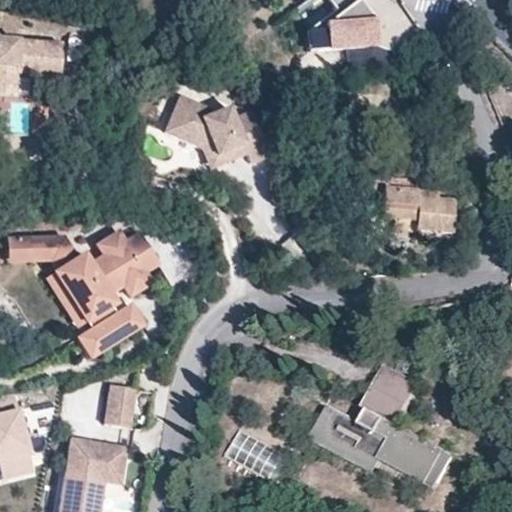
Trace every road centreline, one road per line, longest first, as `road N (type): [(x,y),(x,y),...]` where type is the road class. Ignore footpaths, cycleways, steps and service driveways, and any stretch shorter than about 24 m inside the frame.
road 1 (residential): [(160,511),(188,382),(203,349),(240,314),(268,304),(457,292),(481,281),(495,175),(432,0)]
road 2 (unknown): [(240,314),(215,212),(186,193),(150,186),(0,202)]
